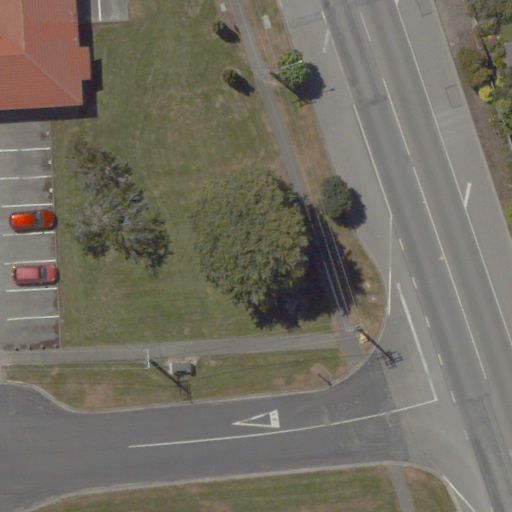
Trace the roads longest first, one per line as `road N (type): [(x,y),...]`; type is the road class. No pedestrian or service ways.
road 1 (residential): [(0,450),(316,427),(487,384)]
road 2 (primary): [(487,384),(359,0)]
